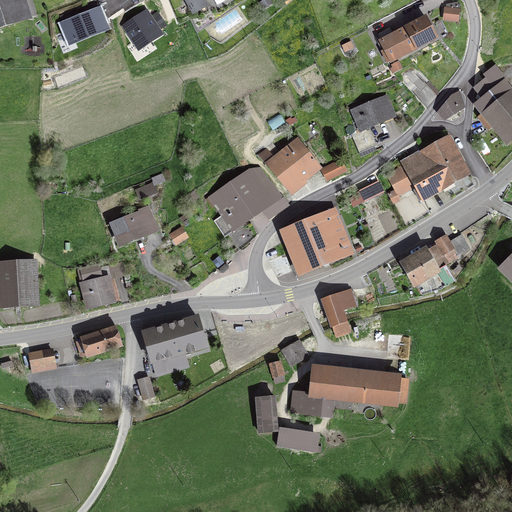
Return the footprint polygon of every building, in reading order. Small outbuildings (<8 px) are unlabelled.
[(20,0),(0,0),(0,30),(27,22),(20,0)] [(184,0),(185,1),(179,4),(186,17),(202,9),(197,0),(184,0)] [(266,0),(264,0),(256,6),(261,13),(271,6),(266,0)] [(96,11),(56,26),(65,49),(105,34),(96,11)] [(456,13),(442,11),(440,23),(454,25),(456,13)] [(419,21),(373,44),(384,67),(430,44),(419,21)] [(343,48),(346,55),(353,52),(350,45),(343,48)] [(478,101),(470,107),(501,147),(511,138),(511,96),(503,85),(505,84),(492,68),(478,79),(481,83),(470,91),(478,101)] [(409,72),(400,76),(401,85),(423,110),(432,95),(427,88),(427,83),(416,73),(409,72)] [(463,109),(458,94),(449,98),(442,106),(436,116),(441,124),(463,109)] [(385,98),(348,113),(357,135),(394,120),(385,98)] [(447,139),(397,166),(418,204),(468,177),(447,139)] [(256,159),(261,168),(284,198),(317,173),(295,141),(271,160),(266,153),(256,159)] [(339,161),(320,172),(327,185),(346,174),(339,161)] [(259,170),(226,190),(247,222),(263,213),(269,225),(288,209),(259,170)] [(376,184),(356,195),(362,206),(383,195),(376,184)] [(134,192),(138,204),(155,198),(151,186),(134,192)] [(229,234),(247,222),(226,190),(207,202),(229,234)] [(147,210),(105,227),(114,250),(156,233),(147,210)] [(334,212),(275,236),(294,281),(352,256),(334,212)] [(180,230),(167,238),(173,249),(186,241),(180,230)] [(434,248),(425,254),(436,272),(470,252),(461,237),(449,245),(444,237),(432,244),(434,248)] [(420,250),(393,266),(406,292),(435,276),(420,250)] [(511,253),(493,273),(511,291),(511,253)] [(0,312),(35,311),(35,263),(0,264),(0,312)] [(96,268),(79,273),(82,285),(99,280),(96,268)] [(82,285),(76,286),(83,314),(113,306),(107,279),(99,280),(82,285)] [(350,291),(318,303),(328,331),(331,330),(335,341),(351,336),(343,314),(356,309),(352,297),(350,291)] [(352,297),(356,309),(368,305),(364,293),(352,297)] [(191,318),(135,336),(145,369),(150,367),(154,381),(187,371),(183,357),(202,351),(191,318)] [(111,329),(74,342),(82,363),(119,350),(111,329)] [(300,343),(282,354),(291,370),(309,358),(300,343)] [(51,352),(27,357),(31,377),(55,372),(51,352)] [(281,364),(268,367),(272,380),(285,377),(281,364)] [(409,380),(313,371),(309,397),(292,396),(290,417),(329,422),(331,404),(393,411),(394,406),(406,408),(409,380)] [(148,380),(135,384),(141,404),(154,400),(148,380)] [(272,400),(253,402),(257,437),(276,435),(276,431),(272,400)] [(277,450),(316,456),(316,437),(276,431),(276,435),(277,450)]
